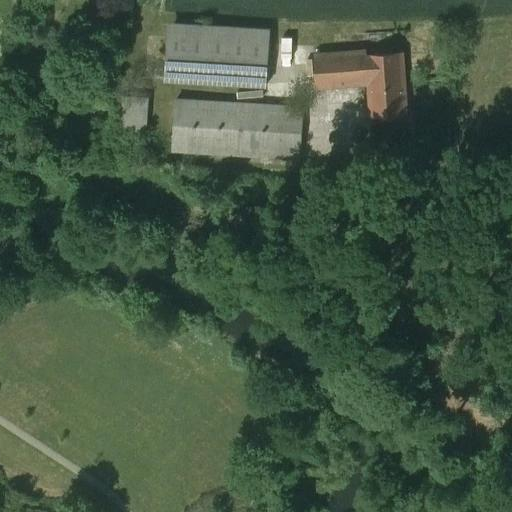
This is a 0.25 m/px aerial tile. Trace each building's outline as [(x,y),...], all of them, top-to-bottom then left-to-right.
[(270,43),(168,37),(166,78),(267,85),(270,43)] [(367,51),(315,55),(317,87),(369,83),(368,75),(404,73),(403,53),(367,55),(367,51)] [(404,73),(368,75),(369,83),(371,116),(407,114),(404,73)] [(145,97),(124,96),(122,128),(143,129),(145,97)] [(304,107),(177,99),(173,149),(301,157),(304,107)] [(276,158),(268,157),(268,165),(275,165),(276,158)] [(360,183),(331,185),(332,200),(361,197),(360,183)]
